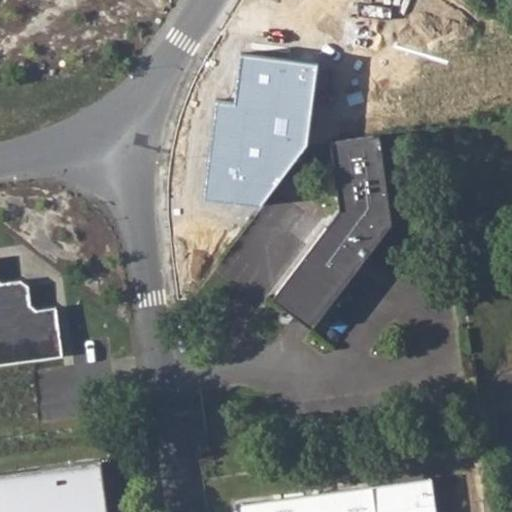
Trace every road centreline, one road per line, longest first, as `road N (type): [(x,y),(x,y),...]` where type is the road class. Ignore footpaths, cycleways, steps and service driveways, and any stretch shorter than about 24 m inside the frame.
road 1 (residential): [(181,511),(123,148)]
road 2 (residential): [(212,0),(123,148)]
road 3 (residential): [(123,148),(0,164)]
